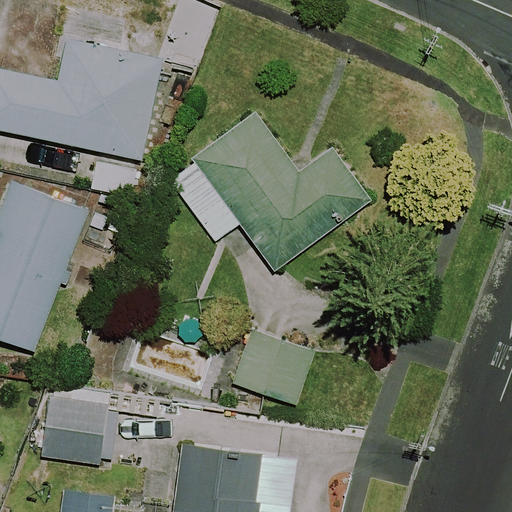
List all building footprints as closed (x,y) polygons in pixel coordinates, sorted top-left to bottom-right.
[(6,0),(0,31),(0,129),(93,150),(84,189),(128,198),(142,131),(157,62),(56,40),(64,0),(6,0)] [(297,171),(250,113),(164,182),(214,243),(237,225),(275,272),(367,197),(327,147),(297,171)] [(84,213),(18,187),(0,232),(0,338),(30,351),(84,213)] [(309,355),(250,334),(233,384),(292,405),(309,355)] [(107,394),(49,385),(37,456),(96,465),(107,394)] [(278,511),(285,457),(180,443),(170,511),(137,511),(140,501),(62,490),(58,511),(255,511),(256,510),(273,511),(278,511)]
